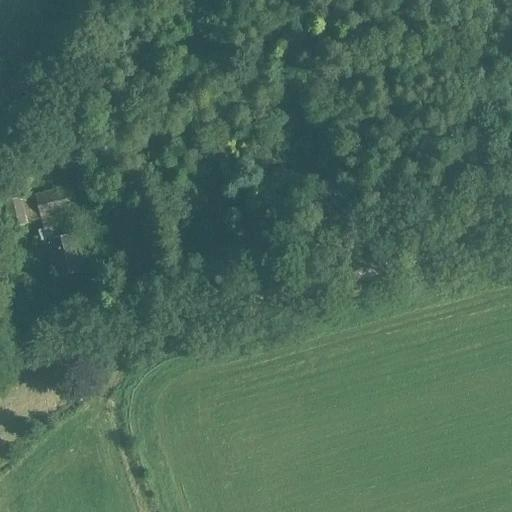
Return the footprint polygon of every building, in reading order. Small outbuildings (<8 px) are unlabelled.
[(132,144),(126,122),(115,124),(121,146),(132,144)] [(39,153),(44,169),(72,159),(67,144),(39,153)] [(139,198),(133,174),(105,181),(111,205),(139,198)] [(56,278),(82,271),(73,237),(59,240),(53,218),(77,212),(71,187),(34,196),(40,221),(42,230),(38,231),(41,245),(47,244),(56,278)] [(21,199),(3,203),(9,229),(27,224),(21,199)]
